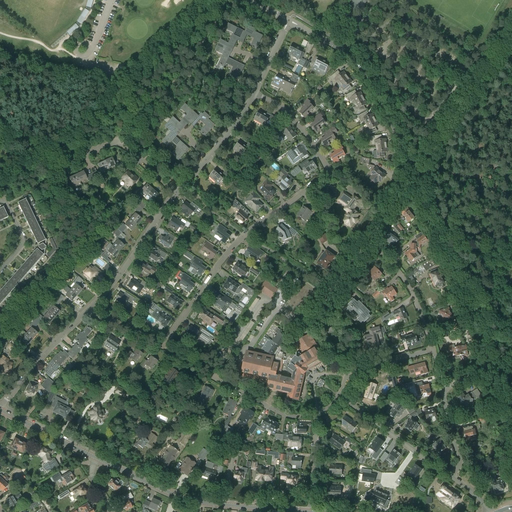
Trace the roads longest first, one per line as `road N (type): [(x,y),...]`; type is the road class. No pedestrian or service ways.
road 1 (residential): [(87,309),(161,344),(243,235),(325,174),(286,109),(253,92)]
road 2 (secondary): [(307,511),(185,498),(95,457)]
road 3 (residential): [(288,20),(362,67),(415,179)]
road 4 (residential): [(489,364),(415,179)]
road 5 (residential): [(347,371),(341,343),(314,317),(368,240)]
road 6 (residential): [(176,192),(115,141),(57,168),(50,164)]
road 7 (residential): [(87,309),(176,192)]
road 8 (residential): [(0,407),(87,309)]
road 9 (residential): [(432,348),(411,289),(368,240)]
road 10 (residential): [(176,192),(253,92)]
